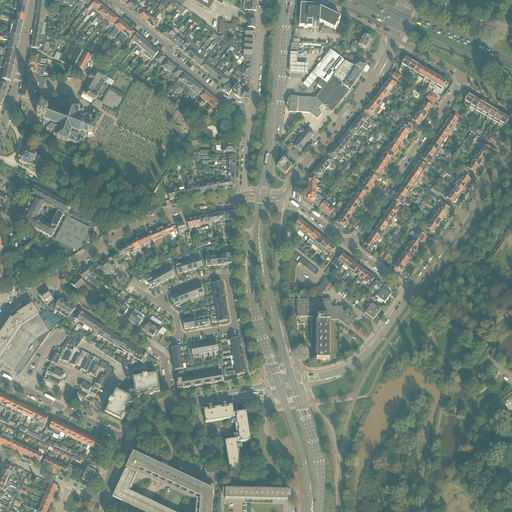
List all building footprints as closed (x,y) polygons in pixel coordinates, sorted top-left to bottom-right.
[(15,2),(14,9),(17,10),(17,11),(16,14),(17,14),(20,15),(25,16),(27,1),(20,0),(19,0),(19,2),(15,2)] [(38,0),(37,9),(42,10),(42,8),(46,9),(46,10),(47,5),(57,7),(59,7),(59,5),(40,0),(38,0)] [(40,0),(59,5),(63,6),(72,8),(76,1),(71,0),(71,2),(65,0),(40,0)] [(84,0),(79,6),(82,8),(85,4),(87,6),(91,0),(84,0)] [(89,6),(84,13),(87,16),(87,15),(89,13),(97,3),(94,0),(93,0),(90,3),(88,6),(89,6)] [(130,0),(126,5),(130,9),(137,0),(133,0),(133,1),(131,0),(130,0)] [(137,0),(130,9),(134,12),(141,3),(139,2),(140,0),(137,0)] [(193,0),(182,0),(205,18),(219,21),(221,15),(208,11),(193,0)] [(141,3),(134,12),(137,15),(141,11),(142,9),(143,9),(145,6),(143,5),(144,3),(142,2),(141,3)] [(245,5),(245,10),(248,10),(251,11),(253,11),(256,11),(257,4),(249,3),(246,2),(246,3),(245,5)] [(89,13),(87,15),(89,17),(90,16),(93,12),(95,14),(101,6),(97,3),(89,13)] [(164,7),(164,8),(168,12),(172,6),(168,3),(168,4),(165,7),(164,7)] [(301,3),(299,26),(304,26),(304,28),(307,28),(307,26),(312,27),(313,21),(319,22),(335,29),(337,25),(338,25),(339,23),(338,22),(340,18),(320,8),(320,9),(314,8),(314,4),(301,3)] [(94,25),(96,22),(106,10),(102,7),(97,13),(99,14),(91,24),(94,25)] [(138,16),(142,19),(151,8),(149,7),(146,11),(143,9),(138,16)] [(142,19),(146,22),(151,16),(150,14),(155,8),(153,7),(151,9),(151,8),(142,19)] [(180,13),(184,17),(187,14),(188,12),(183,9),(180,13)] [(100,22),(102,23),(110,13),(106,10),(96,22),(98,24),(100,22)] [(146,22),(150,25),(159,14),(160,13),(159,11),(153,17),(151,16),(146,22)] [(102,27),(99,31),(101,32),(102,31),(104,28),(114,16),(110,13),(102,23),(100,26),(102,27)] [(13,16),(12,20),(14,21),(14,22),(15,22),(23,24),(25,16),(20,15),(17,14),(17,17),(13,16)] [(37,14),(36,20),(43,22),(44,22),(45,15),(37,14)] [(159,14),(150,25),(154,28),(162,19),(160,17),(162,15),(159,14)] [(247,28),(250,28),(255,29),(256,21),(247,20),(242,15),(239,18),(246,23),(247,23),(247,28)] [(118,20),(114,16),(104,28),(106,30),(110,26),(111,27),(118,20)] [(36,20),(35,27),(42,29),(43,24),(44,22),(43,22),(36,20)] [(111,34),(109,36),(111,37),(113,35),(114,34),(123,24),(119,20),(116,24),(114,26),(116,28),(112,32),(111,34)] [(10,24),(10,26),(13,28),(11,36),(20,37),(22,27),(13,25),(10,24)] [(113,35),(111,37),(113,39),(116,35),(120,31),(122,33),(127,27),(123,24),(114,34),(113,35)] [(162,35),(167,39),(175,29),(170,25),(162,35)] [(167,39),(171,42),(180,32),(184,26),(182,25),(177,30),(175,28),(175,29),(167,39)] [(35,27),(33,34),(41,35),(42,29),(35,27)] [(120,39),(122,40),(130,30),(127,27),(122,33),(124,34),(120,39)] [(245,33),(245,36),(253,36),(253,30),(245,29),(240,28),(240,32),(245,33)] [(130,30),(122,40),(124,42),(128,38),(129,39),(134,33),(130,30)] [(184,35),(175,46),(179,49),(188,39),(192,33),(190,31),(185,37),(184,35)] [(0,35),(0,37),(2,38),(4,38),(3,40),(9,41),(19,43),(20,38),(20,37),(11,36),(11,35),(10,34),(8,33),(5,32),(5,33),(4,37),(0,35)] [(171,42),(175,46),(184,35),(180,32),(171,42)] [(33,34),(32,41),(40,42),(40,41),(43,42),(45,42),(46,36),(45,36),(41,35),(33,34)] [(136,34),(131,41),(137,45),(142,39),(136,34)] [(371,39),(366,36),(363,35),(358,45),(353,42),(351,47),(357,50),(359,47),(361,48),(362,47),(365,49),(371,39)] [(60,37),(57,41),(66,46),(68,42),(60,37)] [(188,39),(179,49),(184,53),(187,49),(189,46),(193,42),(188,38),(188,39)] [(139,53),(142,50),(147,43),(142,39),(137,45),(135,47),(138,49),(136,50),(139,53)] [(79,43),(77,45),(81,48),(86,43),(82,40),(79,44),(79,43)] [(7,43),(6,46),(8,47),(8,50),(12,51),(17,52),(19,43),(9,41),(9,43),(7,43)] [(32,41),(31,48),(32,48),(36,49),(39,49),(40,45),(43,46),(43,45),(43,42),(40,41),(40,42),(32,41)] [(70,41),(67,48),(79,56),(80,56),(83,50),(70,41)] [(184,53),(188,57),(197,46),(200,42),(198,41),(195,44),(193,43),(184,53)] [(87,49),(91,52),(98,44),(97,42),(94,45),(92,44),(87,49)] [(144,55),(146,56),(153,48),(147,43),(142,50),(146,52),(144,55)] [(188,57),(192,60),(197,54),(200,50),(198,49),(199,48),(197,46),(188,57)] [(62,55),(59,61),(73,67),(80,56),(79,56),(67,48),(62,55)] [(153,48),(146,56),(152,61),(159,53),(153,48)] [(246,58),(246,59),(251,60),(252,48),(239,48),(238,50),(244,51),(243,54),(243,55),(246,58)] [(3,52),(3,56),(6,57),(5,59),(15,61),(17,52),(12,51),(7,50),(7,52),(4,51),(3,52)] [(317,85),(322,89),(332,77),(345,61),(345,60),(347,56),(345,54),(341,59),(330,50),(312,72),(321,79),(317,85)] [(31,51),(30,60),(41,62),(39,65),(44,66),(46,66),(46,69),(48,70),(49,67),(47,66),(48,61),(42,60),(42,58),(43,57),(36,54),(31,51)] [(192,60),(196,63),(205,53),(203,51),(199,55),(197,54),(192,60)] [(89,59),(96,62),(98,58),(85,52),(79,63),(77,66),(83,70),(88,61),(89,59)] [(54,58),(59,61),(62,55),(57,53),(54,58)] [(205,53),(196,63),(200,66),(205,60),(203,58),(207,54),(205,53)] [(101,59),(101,60),(105,62),(109,56),(106,54),(103,56),(103,57),(101,59)] [(155,61),(151,65),(154,67),(157,63),(160,65),(162,62),(165,58),(161,55),(160,54),(155,61)] [(308,75),(309,64),(304,64),(297,63),(297,60),(297,55),(290,54),(290,60),(289,74),(303,75),(308,75)] [(351,64),(345,60),(345,61),(363,71),(367,66),(366,64),(357,59),(351,55),(349,58),(353,61),(351,64)] [(105,62),(108,64),(113,59),(109,56),(105,62)] [(204,63),(201,67),(205,70),(213,60),(211,58),(209,56),(206,61),(204,63)] [(0,57),(0,60),(5,61),(4,64),(3,64),(14,67),(15,61),(5,59),(0,57)] [(213,60),(205,70),(209,73),(214,67),(218,62),(216,60),(217,58),(216,57),(213,60)] [(402,65),(399,69),(405,72),(406,70),(411,62),(405,59),(406,58),(405,58),(405,60),(402,65)] [(164,69),(159,75),(162,77),(167,71),(172,64),(168,60),(164,64),(162,67),(164,69)] [(221,66),(212,76),(216,80),(221,73),(220,72),(228,62),(226,60),(224,63),(223,63),(223,64),(221,66)] [(214,67),(209,73),(212,76),(221,66),(223,64),(223,63),(221,61),(218,64),(219,65),(216,69),(214,67)] [(345,61),(332,77),(349,91),(363,71),(345,61)] [(406,70),(412,73),(417,65),(411,62),(412,62),(411,62),(406,70)] [(3,64),(2,69),(4,69),(1,79),(10,81),(14,67),(3,64)] [(162,77),(159,79),(161,81),(165,77),(168,80),(170,77),(170,76),(171,75),(174,72),(177,68),(172,64),(167,71),(162,77)] [(412,74),(411,75),(412,76),(417,79),(418,77),(423,68),(422,69),(417,65),(412,73),(412,74)] [(29,66),(28,73),(33,74),(36,74),(36,75),(43,77),(44,74),(55,76),(56,71),(48,70),(46,69),(44,69),(37,68),(37,67),(29,66)] [(130,78),(137,81),(144,73),(138,68),(130,78)] [(229,72),(220,83),(224,86),(227,82),(229,80),(227,78),(231,74),(234,70),(232,68),(229,72)] [(418,77),(424,80),(429,72),(428,72),(423,69),(423,68),(418,77)] [(177,69),(174,72),(172,75),(170,77),(168,80),(164,84),(167,86),(174,77),(177,79),(182,73),(177,69)] [(82,93),(94,100),(95,100),(97,96),(99,93),(104,84),(104,82),(107,78),(106,77),(95,71),(92,75),(90,74),(88,78),(90,79),(82,93)] [(216,80),(220,83),(229,72),(227,71),(223,75),(221,73),(216,80)] [(392,75),(392,76),(399,81),(401,79),(402,77),(401,76),(395,72),(394,74),(392,75)] [(424,80),(429,83),(434,75),(429,72),(424,80)] [(27,74),(21,97),(29,99),(41,99),(46,79),(27,74)] [(179,80),(170,90),(174,93),(176,90),(177,90),(179,88),(179,87),(187,77),(184,74),(180,78),(179,80)] [(429,83),(428,86),(434,89),(435,87),(440,78),(440,79),(434,75),(435,75),(434,75),(429,83)] [(225,87),(222,90),(229,95),(231,92),(233,89),(233,88),(237,83),(237,82),(238,80),(233,76),(227,84),(225,87)] [(179,88),(177,90),(180,93),(182,91),(186,86),(187,87),(192,80),(191,80),(187,77),(179,87),(179,88)] [(332,77),(322,89),(315,99),(290,97),(290,98),(289,98),(288,99),(288,100),(287,101),(287,102),(287,104),(287,105),(287,106),(287,107),(287,108),(287,109),(288,110),(288,111),(289,111),(289,113),(296,113),(296,112),(309,113),(317,120),(322,114),(317,110),(322,105),(332,112),(347,93),(349,91),(332,77)] [(114,82),(107,78),(104,82),(111,86),(114,82)] [(440,78),(435,87),(441,90),(444,86),(446,87),(448,84),(446,83),(446,82),(445,82),(440,79),(440,78)] [(390,79),(386,83),(392,89),(396,84),(390,79)] [(185,92),(183,95),(186,96),(187,94),(196,84),(192,81),(192,80),(187,87),(183,91),(184,91),(185,92)] [(231,92),(239,98),(240,87),(238,85),(238,84),(237,83),(233,88),(233,89),(231,92)] [(386,83),(382,88),(389,93),(392,96),(395,91),(392,89),(386,83)] [(104,84),(99,93),(102,94),(107,86),(104,84)] [(187,94),(191,97),(200,87),(196,84),(187,94)] [(195,93),(191,97),(193,99),(196,95),(198,96),(200,94),(204,90),(200,87),(195,93)] [(382,88),(378,93),(385,98),(389,93),(382,88)] [(198,103),(200,105),(209,94),(205,91),(200,97),(201,99),(198,103)] [(420,96),(413,91),(411,94),(412,95),(412,96),(418,100),(420,96)] [(378,93),(375,97),(381,103),(384,105),(385,105),(388,101),(385,98),(378,93)] [(206,102),(208,104),(213,98),(209,94),(200,105),(202,106),(206,102)] [(463,103),(469,107),(474,98),(468,95),(469,94),(468,94),(468,95),(466,94),(464,97),(466,99),(463,103)] [(375,97),(371,102),(381,110),(384,105),(381,103),(375,97)] [(207,110),(209,112),(218,102),(213,98),(208,104),(210,106),(207,110)] [(469,107),(475,110),(480,101),(474,98),(475,98),(474,98),(469,107)] [(421,104),(419,107),(419,108),(420,109),(427,113),(431,108),(427,105),(426,104),(427,102),(425,100),(424,100),(421,104)] [(475,110),(481,113),(486,105),(485,105),(480,102),(480,101),(475,110)] [(218,102),(209,112),(211,113),(214,109),(216,111),(221,105),(218,102)] [(371,102),(367,107),(377,114),(381,110),(371,102)] [(81,146),(82,146),(81,145),(84,143),(84,139),(86,137),(87,138),(88,138),(93,136),(94,137),(94,136),(96,130),(97,130),(96,129),(94,127),(96,125),(95,124),(93,125),(93,124),(92,124),(90,124),(90,121),(92,118),(93,119),(93,118),(93,115),(93,114),(92,114),(89,113),(89,112),(88,112),(88,113),(80,110),(80,109),(80,108),(79,108),(75,107),(75,106),(74,106),(70,105),(70,104),(69,104),(68,106),(64,104),(63,107),(60,106),(61,105),(61,104),(60,104),(60,105),(59,106),(55,104),(54,107),(50,106),(49,109),(48,108),(47,108),(46,107),(45,106),(43,107),(42,108),(40,108),(37,118),(39,118),(38,120),(39,122),(41,122),(43,122),(44,122),(43,125),(47,127),(46,130),(50,131),(50,132),(50,133),(51,133),(51,132),(54,133),(53,136),(57,137),(57,139),(62,140),(62,141),(63,140),(67,142),(67,143),(68,143),(68,141),(72,142),(72,143),(74,143),(77,144),(77,145),(78,144),(81,146)] [(481,113),(487,117),(492,108),(491,108),(486,105),(481,113)] [(377,114),(367,107),(362,113),(369,119),(372,114),(375,116),(377,114)] [(419,111),(416,114),(423,119),(427,113),(427,114),(427,113),(420,109),(419,108),(419,107),(417,110),(418,110),(419,111)] [(487,117),(492,120),(497,111),(497,112),(491,109),(492,108),(487,117)] [(398,111),(396,114),(403,119),(405,116),(398,111)] [(492,120),(498,123),(503,115),(497,112),(498,112),(497,111),(492,120)] [(361,114),(358,119),(368,128),(370,125),(366,122),(368,120),(361,114)] [(423,119),(416,114),(415,114),(414,116),(415,117),(412,120),(419,125),(423,119)] [(447,121),(454,126),(455,126),(456,127),(457,126),(457,125),(457,124),(457,123),(459,121),(455,118),(451,115),(451,116),(448,121),(447,121)] [(503,115),(498,123),(504,127),(507,122),(509,124),(511,120),(509,119),(509,118),(509,119),(503,115)] [(358,119),(354,123),(360,128),(362,126),(366,130),(368,128),(358,119)] [(444,126),(451,131),(453,128),(455,126),(454,126),(447,121),(448,121),(444,126)] [(401,125),(401,126),(401,128),(402,128),(409,133),(408,133),(412,128),(408,125),(405,122),(403,125),(401,125)] [(354,123),(351,127),(361,136),(363,133),(359,130),(360,128),(354,123)] [(440,131),(447,136),(449,133),(450,134),(452,132),(451,131),(444,126),(440,131)] [(361,136),(351,127),(348,131),(354,136),(356,134),(360,137),(361,136)] [(302,128),(300,130),(310,139),(314,135),(307,129),(306,131),(302,128)] [(399,131),(397,133),(398,134),(405,138),(408,133),(409,133),(402,128),(401,128),(399,130),(399,131)] [(302,136),(300,138),(306,143),(310,139),(300,130),(298,132),(302,136)] [(436,137),(443,142),(445,139),(446,139),(448,137),(447,136),(440,131),(440,132),(437,137),(436,137)] [(347,132),(343,136),(354,145),(356,142),(352,139),(353,137),(347,132)] [(401,144),(402,144),(401,143),(405,138),(405,139),(405,138),(398,134),(397,133),(392,137),(401,144)] [(475,138),(469,134),(465,140),(471,144),(473,143),(472,142),(475,138)] [(297,154),(300,151),(300,152),(302,150),(301,149),(303,148),(292,139),(290,137),(287,135),(282,141),(285,143),(288,139),(295,144),(293,146),(295,148),(293,151),(297,154)] [(343,136),(340,140),(347,145),(350,148),(352,146),(354,148),(356,146),(354,145),(343,136)] [(294,137),(292,139),(303,148),(306,143),(300,138),(298,140),(294,137)] [(388,143),(390,144),(397,149),(401,144),(392,137),(388,143)] [(433,142),(440,147),(442,144),(443,145),(444,142),(443,142),(436,137),(437,137),(433,142)] [(340,140),(337,143),(350,154),(352,151),(350,150),(345,146),(347,145),(340,140)] [(429,147),(438,154),(442,148),(440,147),(433,142),(429,147)] [(337,143),(334,147),(340,152),(342,150),(346,154),(348,156),(350,154),(337,143)] [(224,152),(224,153),(236,153),(236,150),(235,150),(235,148),(236,148),(236,145),(224,144),(224,145),(223,145),(223,146),(222,146),(221,147),(221,148),(221,149),(221,150),(222,151),(223,151),(223,152),(224,152)] [(389,147),(387,150),(394,154),(397,149),(398,149),(390,144),(388,146),(389,147)] [(481,147),(479,151),(480,151),(487,156),(487,155),(490,150),(491,150),(483,145),(481,147)] [(334,147),(331,151),(341,160),(343,157),(339,154),(340,152),(334,147)] [(425,153),(432,158),(433,158),(434,159),(438,154),(429,147),(429,148),(426,153),(425,153)] [(383,151),(381,154),(382,154),(390,160),(391,160),(390,159),(394,154),(394,155),(394,154),(387,150),(386,149),(384,148),(383,150),(383,151)] [(27,167),(32,169),(33,170),(36,172),(37,171),(40,166),(36,164),(40,157),(25,149),(21,157),(20,157),(18,160),(19,162),(22,164),(23,163),(28,166),(27,167)] [(341,160),(331,151),(328,155),(334,160),(336,158),(340,161),(341,160)] [(487,156),(480,151),(479,151),(477,153),(478,154),(476,157),(483,162),(482,161),(486,156),(487,156)] [(422,158),(426,161),(428,163),(429,163),(431,164),(434,159),(433,158),(432,158),(425,153),(426,153),(422,158)] [(382,157),(380,160),(387,165),(386,165),(390,160),(382,154),(381,157),(382,157)] [(327,155),(324,159),(334,168),(336,166),(332,163),(333,161),(327,155)] [(472,163),(479,167),(482,162),(483,162),(476,157),(475,156),(473,159),(474,160),(472,163)] [(286,174),(292,167),(290,165),(287,163),(288,162),(284,159),(283,159),(281,157),(279,164),(276,168),(281,171),(286,174)] [(334,168),(324,159),(320,164),(327,169),(328,167),(333,170),(334,168)] [(378,163),(376,166),(383,170),(386,165),(387,165),(380,160),(379,160),(377,162),(378,163)] [(416,167),(421,170),(423,172),(425,169),(427,167),(423,164),(419,162),(416,167)] [(472,163),(471,162),(467,168),(464,165),(462,168),(467,172),(469,169),(475,173),(474,173),(478,167),(479,168),(479,167),(472,163)] [(357,163),(352,169),(354,171),(355,172),(358,168),(360,169),(362,166),(357,163)] [(320,164),(316,169),(326,178),(328,175),(324,172),(327,169),(320,164)] [(383,170),(376,166),(375,165),(373,167),(374,168),(372,171),(379,176),(379,175),(383,170),(383,171),(383,170)] [(412,172),(419,177),(421,174),(422,175),(424,172),(423,172),(416,167),(412,172)] [(326,178),(316,169),(312,174),(318,179),(320,177),(324,180),(326,178)] [(408,177),(408,178),(416,183),(417,184),(421,178),(419,177),(412,172),(412,173),(409,178),(408,177)] [(461,177),(458,180),(466,186),(466,185),(470,180),(460,173),(458,175),(461,177)] [(40,179),(38,183),(45,186),(49,178),(46,177),(42,174),(40,179)] [(368,177),(366,180),(373,185),(374,185),(373,184),(377,179),(377,180),(377,179),(369,174),(367,176),(368,177)] [(309,178),(308,183),(317,183),(317,184),(317,183),(319,181),(311,175),(309,178)] [(221,177),(219,177),(221,189),(234,187),(235,185),(235,179),(227,179),(227,180),(222,181),(221,177)] [(364,178),(360,184),(363,185),(370,190),(373,185),(366,180),(365,179),(364,178)] [(405,183),(412,188),(414,185),(415,185),(416,183),(408,178),(405,183)] [(456,178),(452,184),(454,186),(462,191),(466,186),(458,180),(456,178)] [(201,179),(199,179),(201,193),(207,192),(206,184),(205,184),(204,180),(202,180),(201,179)] [(356,189),(358,190),(366,195),(369,190),(370,190),(363,185),(362,185),(360,183),(356,189)] [(401,188),(408,193),(410,190),(411,191),(413,188),(412,188),(405,183),(401,188)] [(181,184),(177,185),(180,197),(186,196),(185,191),(184,188),(183,184),(181,184)] [(172,187),(173,191),(175,199),(180,197),(177,185),(175,186),(172,187)] [(451,193),(458,197),(462,191),(462,192),(462,191),(454,186),(453,189),(454,189),(451,193)] [(397,193),(397,194),(404,198),(406,196),(407,196),(409,194),(408,193),(401,188),(401,189),(398,194),(397,193)] [(69,215),(69,213),(68,212),(70,207),(44,193),(45,191),(43,190),(42,192),(35,189),(31,195),(34,197),(24,216),(21,214),(18,221),(51,238),(56,230),(56,229),(61,231),(63,227),(58,224),(64,214),(67,216),(66,219),(71,221),(70,221),(81,227),(83,228),(84,226),(85,226),(89,217),(85,214),(82,220),(72,215),(71,216),(69,215)] [(357,193),(355,196),(362,201),(363,201),(362,200),(366,195),(366,196),(366,195),(358,190),(356,192),(357,193)] [(458,197),(451,193),(450,192),(449,194),(450,195),(447,199),(454,203),(458,197)] [(308,194),(308,199),(318,207),(321,203),(324,199),(322,197),(319,196),(318,195),(316,195),(316,194),(308,194)] [(394,199),(393,199),(403,206),(407,201),(405,199),(404,198),(397,194),(398,194),(394,199)] [(3,195),(0,199),(0,206),(2,203),(4,205),(8,198),(3,195)] [(354,198),(352,201),(359,206),(362,201),(355,196),(354,195),(353,197),(354,198)] [(439,199),(437,203),(441,206),(438,210),(439,211),(445,215),(446,215),(445,215),(449,210),(450,210),(445,206),(447,204),(439,199)] [(350,204),(348,207),(355,211),(358,206),(359,206),(352,201),(351,201),(349,203),(350,204)] [(322,205),(319,209),(324,212),(324,213),(329,206),(330,205),(327,203),(326,204),(325,202),(324,202),(322,205)] [(389,209),(396,214),(398,211),(399,212),(401,209),(393,203),(393,204),(389,209)] [(329,206),(324,213),(324,212),(329,216),(328,216),(329,217),(334,210),(334,209),(334,210),(329,206),(330,206),(329,206)] [(346,209),(344,212),(351,217),(352,216),(351,216),(355,211),(355,212),(355,211),(348,207),(347,206),(345,208),(346,209)] [(385,215),(392,220),(394,217),(395,217),(397,215),(396,214),(389,209),(389,210),(385,215)] [(438,210),(434,216),(435,217),(441,221),(442,221),(441,221),(445,215),(445,216),(445,215),(439,211),(438,210)] [(227,221),(230,220),(231,225),(235,224),(233,211),(225,213),(227,221)] [(343,214),(341,217),(348,222),(348,221),(351,217),(344,212),(343,211),(342,213),(343,214)] [(214,215),(213,215),(215,226),(215,223),(217,223),(218,228),(221,227),(219,214),(216,215),(216,214),(214,214),(214,215)] [(207,216),(208,225),(209,228),(211,227),(212,233),(216,232),(215,226),(213,215),(210,216),(209,215),(208,216),(207,216)] [(381,221),(390,227),(394,221),(392,220),(385,215),(381,221)] [(207,216),(199,218),(202,233),(206,233),(204,225),(208,225),(207,216)] [(343,227),(344,227),(347,222),(348,222),(341,217),(340,216),(338,219),(339,219),(337,223),(335,221),(332,224),(340,230),(343,227)] [(431,222),(437,227),(438,227),(437,227),(441,221),(441,222),(441,221),(435,217),(434,216),(432,218),(433,219),(431,222)] [(194,219),(193,219),(195,228),(198,227),(199,234),(202,233),(199,218),(197,218),(196,218),(194,218),(194,219)] [(186,221),(189,233),(192,232),(192,228),(195,228),(193,219),(192,219),(191,219),(190,219),(189,220),(186,221)] [(292,229),(297,233),(299,231),(305,224),(300,219),(294,227),(292,229)] [(437,227),(431,222),(428,220),(421,229),(429,235),(431,231),(433,233),(434,233),(433,232),(437,227)] [(377,226),(387,233),(391,228),(390,227),(381,221),(377,227),(377,226)] [(176,223),(177,228),(179,236),(182,235),(181,231),(186,230),(184,224),(182,224),(181,222),(176,223)] [(80,243),(82,244),(85,246),(87,242),(90,237),(95,227),(89,224),(80,243)] [(171,224),(165,227),(171,240),(173,239),(173,238),(172,238),(171,234),(174,232),(173,229),(171,224)] [(304,235),(310,228),(305,224),(299,231),(301,233),(301,234),(304,236),(304,235)] [(373,232),(381,238),(383,239),(387,233),(377,226),(377,227),(373,232)] [(165,227),(160,229),(163,237),(166,236),(168,241),(171,240),(165,227)] [(309,239),(315,232),(310,228),(304,235),(306,237),(307,236),(309,239)] [(160,229),(154,231),(158,239),(160,244),(160,245),(162,243),(160,238),(163,237),(160,229)] [(23,234),(31,238),(33,235),(25,230),(23,234)] [(415,235),(413,237),(414,238),(421,243),(421,242),(425,237),(421,234),(417,231),(416,230),(414,233),(415,235)] [(154,231),(148,234),(150,238),(152,242),(155,241),(157,246),(160,245),(160,244),(158,239),(154,231)] [(307,241),(312,246),(313,245),(320,236),(315,232),(309,239),(307,241)] [(369,238),(376,243),(378,240),(379,240),(381,238),(373,232),(373,233),(369,238)] [(145,236),(142,237),(146,245),(149,244),(149,245),(152,244),(148,235),(146,236),(145,236)] [(320,236),(313,245),(318,249),(319,247),(321,245),(325,240),(320,236)] [(54,237),(51,243),(70,252),(71,249),(72,247),(56,238),(54,237)] [(137,240),(136,240),(141,249),(142,248),(144,247),(143,246),(146,245),(142,237),(140,238),(140,239),(137,240)] [(413,240),(410,244),(417,249),(417,248),(421,243),(414,238),(413,237),(412,240),(413,240)] [(377,243),(376,243),(369,238),(365,244),(368,246),(366,249),(370,251),(372,249),(373,249),(372,249),(374,245),(375,246),(377,243)] [(133,241),(131,242),(135,250),(138,249),(139,250),(141,249),(136,240),(134,241),(133,241)] [(319,247),(318,249),(323,253),(324,251),(330,244),(325,240),(321,245),(319,247)] [(135,250),(131,242),(128,244),(126,245),(131,254),(132,256),(137,253),(135,250)] [(409,246),(406,249),(413,254),(417,248),(417,249),(410,244),(409,243),(408,245),(409,246)] [(330,244),(324,251),(326,253),(327,253),(330,255),(328,258),(331,260),(334,255),(332,253),(336,248),(330,244)] [(458,253),(462,256),(467,247),(463,244),(458,253)] [(119,250),(125,260),(128,259),(126,255),(129,253),(128,250),(125,246),(119,250)] [(405,252),(403,255),(409,260),(410,260),(409,260),(413,254),(406,249),(405,249),(404,251),(405,252)] [(298,265),(299,263),(303,258),(298,254),(296,257),(293,261),(298,265)] [(337,257),(332,263),(338,267),(340,263),(343,265),(349,258),(343,254),(341,258),(337,255),(337,257)] [(401,258),(399,261),(405,266),(406,266),(405,265),(409,260),(403,255),(401,255),(400,257),(401,258)] [(200,257),(195,259),(195,260),(197,268),(198,269),(203,267),(200,258),(200,257)] [(342,267),(347,271),(354,262),(349,258),(343,265),(342,267)] [(195,259),(190,260),(190,261),(192,270),(193,270),(198,269),(197,268),(195,260),(195,259)] [(49,263),(52,268),(58,265),(55,260),(49,263)] [(106,260),(98,266),(101,270),(106,276),(109,273),(109,272),(110,270),(111,272),(112,272),(114,275),(117,273),(115,270),(117,268),(114,264),(111,267),(106,260)] [(190,260),(185,262),(185,263),(188,271),(188,272),(193,270),(192,270),(190,261),(190,260)] [(395,267),(393,270),(397,273),(399,270),(401,272),(402,271),(401,271),(405,266),(399,261),(397,260),(395,262),(397,264),(395,267)] [(121,265),(128,271),(131,269),(126,261),(121,265)] [(23,266),(18,262),(9,273),(14,277),(23,266)] [(347,271),(346,272),(351,276),(353,274),(359,266),(354,262),(347,271)] [(180,263),(175,265),(178,275),(183,273),(180,264),(180,263)] [(358,277),(358,278),(364,270),(359,266),(353,274),(355,276),(355,275),(358,277)] [(76,275),(78,277),(80,279),(82,278),(87,284),(89,282),(86,278),(93,272),(90,268),(88,270),(86,267),(79,273),(76,275)] [(170,267),(165,270),(165,271),(166,271),(170,278),(170,279),(175,276),(170,268),(170,267)] [(361,284),(363,282),(369,274),(364,270),(358,278),(356,280),(361,284)] [(161,273),(165,281),(170,279),(170,278),(166,271),(165,271),(161,273)] [(156,276),(160,284),(165,281),(161,273),(157,276),(156,276)] [(369,274),(363,282),(365,284),(366,283),(369,285),(367,288),(369,289),(371,287),(375,282),(372,280),(374,278),(369,274)] [(156,275),(151,278),(155,286),(156,287),(160,284),(156,276),(156,275)] [(80,279),(78,277),(71,284),(77,291),(83,285),(86,287),(86,288),(91,293),(94,289),(85,282),(84,283),(80,279)] [(151,278),(146,280),(151,289),(156,287),(155,286),(151,278)] [(375,287),(380,290),(381,291),(383,288),(384,287),(376,280),(375,282),(371,287),(374,288),(375,287)] [(345,284),(343,287),(348,290),(352,285),(347,282),(345,284)] [(201,285),(196,287),(199,295),(199,296),(199,297),(205,295),(204,294),(204,293),(201,285)] [(191,289),(194,297),(194,298),(199,296),(199,295),(196,287),(191,289)] [(381,291),(377,297),(380,300),(384,303),(391,294),(383,288),(381,291)] [(186,291),(189,299),(189,300),(190,301),(195,299),(194,298),(194,297),(191,289),(186,291)] [(47,290),(39,295),(44,302),(51,297),(53,299),(54,302),(55,303),(60,299),(57,296),(55,297),(53,293),(50,295),(47,291),(47,290)] [(182,293),(181,293),(184,301),(185,301),(189,300),(189,299),(186,291),(182,293)] [(177,295),(176,295),(179,303),(180,305),(183,303),(185,302),(185,301),(184,301),(181,293),(177,295)] [(364,297),(372,303),(374,300),(366,294),(364,297)] [(171,297),(175,306),(180,305),(179,303),(176,295),(171,297)] [(114,313),(117,315),(125,303),(117,298),(114,304),(116,306),(113,311),(115,312),(114,313)] [(50,306),(49,308),(53,311),(54,310),(54,309),(67,318),(73,313),(75,310),(76,309),(70,305),(65,302),(61,299),(60,300),(60,299),(55,303),(52,305),(50,306)] [(343,307),(329,307),(329,299),(296,299),(297,317),(317,317),(317,321),(316,321),(316,360),(330,359),(330,320),(338,320),(348,327),(348,326),(348,327),(354,319),(343,310),(343,307)] [(126,312),(129,314),(132,308),(125,303),(117,315),(120,316),(121,316),(123,317),(126,312)] [(49,331),(32,304),(31,305),(32,305),(17,315),(16,314),(16,315),(17,316),(14,318),(14,317),(11,319),(4,330),(3,331),(0,334),(0,364),(1,363),(20,376),(50,333),(49,331)] [(365,313),(373,320),(381,310),(372,304),(365,313)] [(130,322),(133,324),(138,316),(133,312),(135,310),(132,308),(129,314),(131,315),(128,320),(130,322)] [(67,318),(66,319),(71,321),(77,326),(78,324),(79,322),(80,321),(84,315),(84,314),(79,311),(76,316),(73,313),(67,318)] [(79,322),(78,324),(83,327),(84,325),(86,323),(90,317),(87,315),(86,316),(85,315),(84,315),(80,321),(79,322)] [(141,322),(144,324),(147,318),(145,316),(143,319),(138,316),(133,324),(136,326),(138,327),(141,322)] [(86,323),(84,325),(89,328),(94,321),(92,320),(92,319),(90,317),(86,323)] [(146,325),(143,330),(145,331),(145,332),(148,334),(153,325),(155,323),(150,320),(147,318),(144,324),(146,325)] [(89,328),(94,331),(99,323),(97,321),(96,322),(94,321),(89,328)] [(94,331),(92,334),(97,337),(99,335),(104,327),(102,326),(102,325),(99,323),(94,331)] [(153,325),(148,334),(151,336),(151,335),(153,337),(154,335),(157,337),(159,333),(163,328),(160,326),(155,323),(153,325)] [(99,335),(103,338),(109,330),(106,329),(105,329),(103,328),(104,327),(99,335)] [(103,338),(108,342),(113,334),(111,333),(111,332),(109,330),(103,338)] [(74,347),(77,348),(79,345),(74,342),(75,339),(77,337),(72,333),(71,334),(66,343),(68,344),(74,347)] [(108,342),(113,345),(118,337),(116,335),(115,336),(113,334),(108,342)] [(113,345),(118,348),(123,340),(123,341),(121,339),(118,337),(113,345)] [(122,353),(124,350),(129,342),(126,340),(126,341),(123,340),(118,348),(117,349),(122,353)] [(124,350),(128,354),(133,346),(131,345),(132,344),(129,342),(124,350)] [(128,354),(133,357),(139,349),(136,347),(135,348),(133,346),(128,354)] [(68,361),(71,362),(75,355),(78,349),(77,348),(74,347),(71,353),(67,351),(62,361),(62,360),(63,361),(65,363),(66,362),(67,363),(68,361)] [(59,360),(62,361),(67,351),(65,350),(63,349),(60,356),(55,353),(49,366),(55,369),(56,365),(57,364),(57,365),(59,362),(58,362),(59,360)] [(133,357),(131,360),(134,361),(136,363),(143,353),(143,352),(141,351),(142,350),(139,349),(134,356),(133,357)] [(76,365),(79,366),(86,353),(82,351),(79,357),(75,355),(71,362),(70,364),(71,365),(73,367),(74,366),(75,367),(76,365)] [(143,364),(146,365),(148,362),(145,360),(148,356),(143,352),(136,363),(141,366),(143,364)] [(87,372),(88,370),(87,370),(91,363),(86,361),(90,355),(86,353),(79,366),(82,368),(81,370),(83,371),(85,372),(86,372),(87,372)] [(94,377),(99,367),(95,365),(98,359),(94,357),(91,363),(87,370),(88,370),(90,372),(89,374),(91,374),(91,375),(94,376),(94,377)] [(148,370),(154,369),(154,366),(157,366),(156,361),(151,358),(150,358),(148,362),(146,365),(147,366),(148,370)] [(103,369),(102,368),(99,367),(94,377),(97,378),(96,380),(95,380),(94,383),(95,383),(94,384),(98,385),(97,387),(99,387),(100,386),(101,383),(102,381),(104,378),(104,377),(100,375),(103,369)] [(45,374),(51,377),(59,381),(60,378),(62,379),(63,377),(64,377),(65,375),(64,374),(65,374),(55,369),(53,374),(47,371),(45,374)] [(135,391),(130,391),(136,400),(142,395),(149,394),(149,395),(153,395),(152,393),(160,392),(156,372),(156,373),(156,374),(147,376),(147,373),(142,374),(142,376),(134,378),(133,376),(135,391)] [(51,377),(49,382),(43,379),(41,382),(55,389),(56,386),(58,387),(59,385),(60,385),(61,383),(60,382),(61,382),(59,381),(51,377)] [(82,389),(81,391),(88,395),(94,398),(96,394),(89,391),(92,387),(83,382),(82,383),(80,385),(81,386),(80,388),(82,389)] [(90,406),(92,402),(85,399),(88,395),(81,391),(79,390),(78,391),(76,394),(77,394),(76,396),(78,397),(77,400),(90,406)] [(136,400),(130,391),(127,396),(114,390),(116,391),(112,399),(110,398),(107,403),(109,404),(105,412),(104,411),(122,420),(125,414),(126,414),(127,411),(126,411),(130,404),(136,400)] [(0,406),(5,409),(6,407),(10,399),(7,398),(8,398),(5,396),(1,404),(0,405),(0,406)] [(10,412),(12,409),(15,401),(15,402),(13,401),(13,400),(10,399),(6,407),(9,408),(8,411),(10,412)] [(16,415),(17,412),(21,404),(20,405),(18,404),(18,403),(15,401),(12,409),(15,411),(14,414),(16,415)] [(222,407),(218,408),(218,410),(220,421),(222,420),(234,418),(234,414),(233,407),(232,406),(228,406),(229,408),(227,408),(226,404),(225,404),(225,403),(224,403),(224,404),(223,404),(223,405),(224,409),(222,409),(222,407)] [(21,417),(22,414),(26,407),(26,406),(26,407),(23,406),(24,405),(21,404),(17,412),(20,413),(19,416),(21,417)] [(207,409),(203,410),(204,412),(205,420),(205,423),(220,421),(218,410),(218,408),(214,408),(214,410),(213,410),(212,406),(211,406),(210,406),(209,406),(209,407),(210,411),(208,411),(207,409)] [(22,414),(28,417),(32,409),(31,410),(29,409),(29,408),(26,407),(22,414)] [(32,422),(37,412),(34,411),(35,411),(32,409),(28,417),(31,418),(30,421),(32,422)] [(38,425),(38,424),(42,414),(42,415),(40,414),(40,413),(37,412),(32,422),(38,425)] [(231,422),(231,423),(232,423),(233,423),(237,423),(237,425),(235,425),(236,429),(237,429),(248,427),(247,420),(246,412),(244,413),(234,414),(234,418),(236,418),(236,420),(234,420),(233,421),(232,421),(231,421),(231,422)] [(42,414),(38,424),(43,427),(48,418),(45,417),(46,416),(42,414)] [(54,420),(48,431),(54,433),(59,423),(56,422),(57,421),(54,420)] [(54,433),(59,436),(64,426),(62,424),(59,422),(59,423),(54,433)] [(64,434),(66,435),(69,428),(67,427),(67,426),(64,425),(64,426),(59,436),(62,437),(64,434)] [(70,441),(71,438),(75,431),(73,430),(73,429),(70,427),(69,428),(66,435),(69,437),(68,440),(70,441)] [(234,436),(234,437),(234,438),(235,438),(239,437),(239,439),(237,439),(238,443),(244,442),(251,441),(248,427),(237,429),(236,429),(236,433),(238,432),(238,433),(238,434),(235,435),(234,435),(234,436)] [(71,438),(77,440),(80,433),(78,432),(75,430),(75,431),(71,438)] [(81,446),(82,443),(86,436),(83,435),(84,434),(80,433),(77,440),(80,442),(79,445),(81,446)] [(86,449),(88,446),(91,439),(89,437),(86,435),(86,436),(82,443),(86,445),(84,448),(86,449)] [(3,445),(8,447),(12,440),(6,438),(3,445)] [(91,451),(93,448),(96,441),(94,440),(94,439),(91,438),(91,439),(88,446),(90,447),(89,450),(91,451)] [(237,439),(225,441),(227,456),(238,454),(240,454),(239,450),(237,450),(237,448),(241,448),(241,447),(242,447),(242,446),(242,445),(241,445),(240,445),(237,445),(237,444),(238,443),(237,439)] [(8,447),(13,450),(17,443),(12,440),(8,447)] [(96,441),(93,448),(91,451),(91,452),(95,453),(97,454),(98,451),(102,444),(100,443),(100,442),(97,440),(96,441)] [(13,450),(19,452),(22,445),(17,443),(13,450)] [(102,443),(102,444),(98,451),(104,454),(108,446),(107,446),(105,445),(102,443)] [(19,452),(24,455),(27,448),(22,445),(19,452)] [(24,455),(29,457),(32,450),(27,448),(24,455)] [(37,452),(34,459),(39,462),(42,457),(43,455),(44,452),(39,449),(37,452)] [(29,457),(34,459),(37,452),(32,450),(29,457)] [(238,454),(227,456),(229,470),(240,468),(242,468),(242,464),(240,464),(239,463),(243,462),(244,462),(244,461),(244,460),(244,459),(243,459),(239,460),(239,458),(241,457),(240,454),(238,454)] [(43,465),(48,467),(52,460),(47,458),(46,458),(43,465)] [(113,497),(143,511),(211,511),(214,485),(190,480),(175,473),(131,458),(113,497)] [(48,467),(54,470),(57,463),(52,460),(48,467)] [(54,470),(59,472),(62,465),(57,463),(54,470)] [(64,475),(64,474),(67,468),(62,465),(59,472),(64,475)] [(67,468),(64,474),(70,476),(73,468),(68,466),(68,468),(67,468)] [(88,468),(85,474),(92,478),(95,472),(88,468)] [(4,469),(1,474),(13,479),(14,477),(12,476),(13,474),(12,473),(5,470),(4,469)] [(1,474),(0,476),(0,478),(9,482),(10,480),(12,481),(13,479),(1,474)] [(92,478),(85,474),(82,480),(89,484),(92,478)] [(0,478),(0,483),(9,488),(10,486),(9,485),(10,483),(9,482),(0,478)] [(0,483),(0,488),(5,491),(6,489),(8,490),(9,488),(0,483)] [(48,483),(46,489),(48,490),(55,492),(57,487),(51,484),(48,483)] [(225,499),(288,500),(288,496),(291,496),(291,490),(223,489),(222,495),(225,495),(225,499)] [(48,490),(46,495),(53,498),(55,492),(48,490)] [(46,495),(43,500),(50,503),(53,498),(46,495)] [(43,500),(41,506),(48,509),(50,503),(43,500)]
